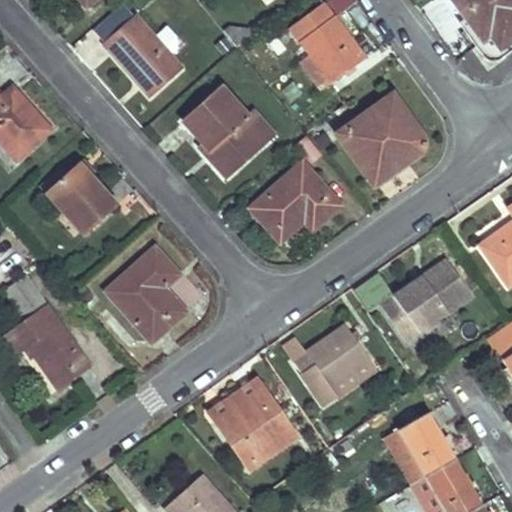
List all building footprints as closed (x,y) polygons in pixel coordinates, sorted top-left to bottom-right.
[(511,0),(449,0),(486,50),(488,52),(491,53),(494,53),(497,53),(511,42),(511,0)] [(364,57),(336,18),(335,19),(326,7),(294,29),(303,41),(302,42),(331,81),(364,57)] [(182,70),(135,17),(134,17),(104,44),(152,97),(182,70)] [(236,47),(252,35),(248,29),(232,27),(224,32),(236,47)] [(264,143),(244,120),(249,116),(223,88),(184,122),(210,152),(214,148),(219,154),(211,161),(226,177),(264,143)] [(10,104),(20,95),(14,89),(4,97),(10,104)] [(53,131),(20,95),(10,104),(4,97),(0,92),(0,139),(19,161),(53,131)] [(423,148),(424,145),(424,141),(424,137),(394,94),(339,134),(375,187),(408,163),(414,159),(418,156),(422,151),(423,148)] [(264,143),(274,134),(254,111),(249,116),(244,120),(264,143)] [(92,177),(95,174),(84,162),(81,164),(80,164),(92,177)] [(117,206),(92,177),(80,164),(79,164),(45,193),(84,236),(117,206)] [(340,207),(302,164),(250,210),(281,244),(305,223),(312,231),(340,207)] [(511,207),(510,209),(511,212),(511,227),(511,226),(480,247),(508,286),(511,283),(511,207)] [(185,314),(164,289),(179,276),(156,250),(108,293),(152,344),(185,314)] [(394,298),(381,306),(407,343),(473,297),(447,260),(394,298)] [(353,292),(369,315),(394,298),(378,275),(353,292)] [(45,303),(26,277),(5,291),(24,317),(45,303)] [(48,307),(45,303),(24,317),(27,321),(48,307)] [(91,369),(48,307),(27,321),(2,338),(15,357),(26,350),(33,345),(33,346),(38,353),(34,356),(58,392),(91,369)] [(502,360),(511,354),(511,321),(509,324),(489,338),(502,359),(502,360)] [(330,390),(368,363),(371,362),(346,327),(306,354),(296,341),(283,350),(323,408),(336,399),(330,390)] [(34,356),(38,353),(33,346),(33,345),(26,350),(26,351),(31,357),(34,356)] [(511,354),(502,360),(511,376),(511,354)] [(376,370),(371,362),(368,363),(330,390),(336,399),(377,371),(376,370)] [(214,422),(262,389),(261,387),(257,380),(257,381),(209,415),(214,422)] [(296,437),(262,389),(214,422),(233,450),(243,444),(257,464),(296,437)] [(455,460),(428,412),(398,430),(425,478),(455,460)] [(425,478),(398,430),(397,431),(385,438),(410,483),(412,485),(425,478)] [(248,471),(257,464),(243,444),(233,450),(248,471)] [(473,511),(482,507),(455,460),(425,478),(427,482),(415,489),(427,511),(473,511)] [(233,511),(202,476),(164,510),(166,511),(233,511)]
